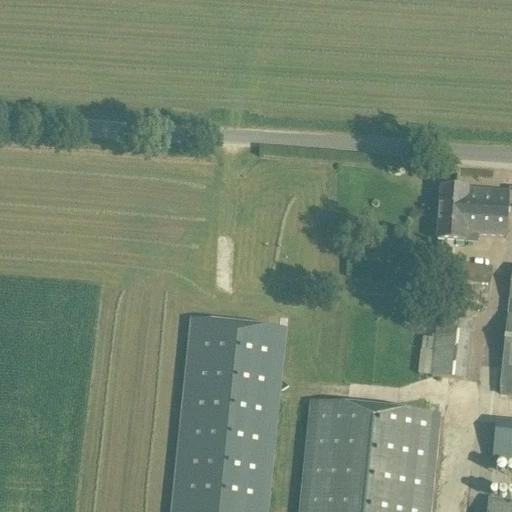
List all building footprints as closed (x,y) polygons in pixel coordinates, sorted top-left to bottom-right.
[(440,190),(436,243),(476,246),(477,238),(505,240),(508,194),(440,190)] [(443,265),(438,304),(486,309),(491,270),(443,265)] [(511,269),(511,270),(499,397),(511,398),(511,269)] [(235,280),(234,298),(269,299),(269,281),(235,280)] [(407,299),(408,288),(395,287),(394,298),(407,299)] [(437,319),(430,379),(463,382),(469,322),(437,319)] [(191,322),(171,511),(511,511),(511,504),(490,503),(489,511),(431,511),(440,420),(310,409),(300,511),(267,511),(286,331),(191,322)] [(511,426),(497,425),(493,465),(511,466),(511,426)]
